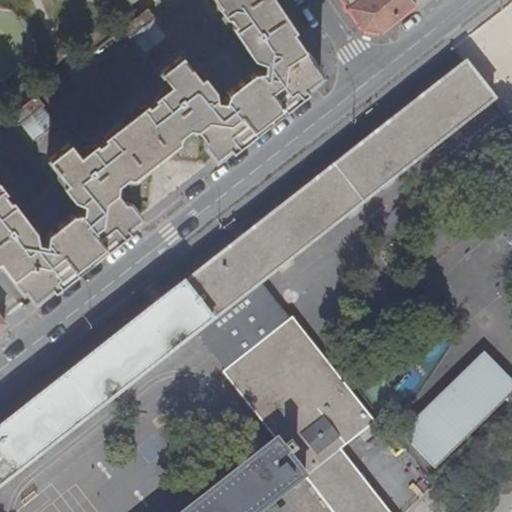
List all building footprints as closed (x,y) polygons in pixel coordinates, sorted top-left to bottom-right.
[(214,0),(218,5),(217,6),(224,17),(221,18),(228,29),(232,27),(253,59),(263,62),(261,72),(250,73),(226,92),(224,102),(213,101),(212,90),(202,76),(197,80),(180,56),(159,72),(169,85),(154,97),(152,94),(142,102),(144,105),(104,136),(102,133),(93,141),(95,143),(78,155),(68,143),(48,158),(66,181),(62,184),(73,198),(83,201),(81,211),(71,213),(47,233),(45,243),(36,241),(33,229),(10,199),(13,197),(5,187),(3,189),(0,185),(0,263),(20,290),(23,288),(32,301),(140,217),(129,203),(123,202),(115,193),(117,184),(127,176),(131,177),(177,141),(178,136),(186,129),(197,130),(203,138),(203,145),(214,160),(320,76),(291,33),(293,30),(273,0),(214,0)] [(379,30),(412,3),(409,0),(346,0),(364,27),(379,30)] [(154,17),(147,8),(122,28),(129,37),(131,35),(145,52),(165,36),(151,19),(154,17)] [(262,511),(305,478),(332,511),(390,511),(340,450),(359,435),(365,441),(380,429),(291,319),(286,322),(257,286),(493,102),(464,65),(0,430),(0,487),(195,334),(225,370),(221,374),(276,442),(187,511),(262,511)] [(36,95),(11,114),(18,124),(21,122),(34,139),(53,123),(40,106),(43,104),(36,95)] [(509,190),(498,176),(483,187),(495,202),(509,190)] [(511,392),(511,382),(485,354),(403,433),(436,466),(511,392)]
